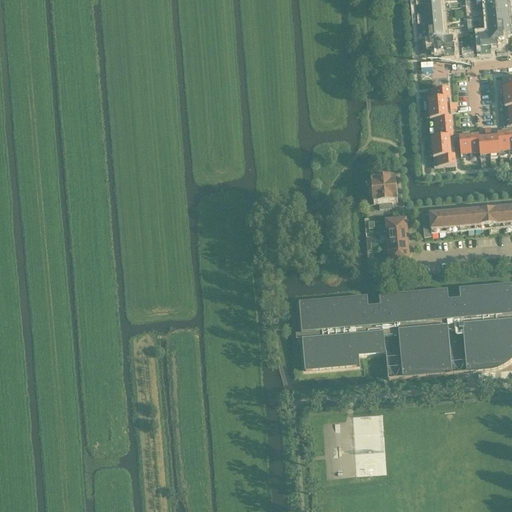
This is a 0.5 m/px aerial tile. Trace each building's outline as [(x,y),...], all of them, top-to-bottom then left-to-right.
[(486,0),(487,8),(507,6),(506,0),(486,0)] [(421,8),(418,8),(416,8),(416,13),(442,11),(441,1),(420,3),(421,8)] [(487,8),(487,17),(508,15),(507,6),(487,8)] [(416,13),(417,19),(422,18),(422,22),(442,21),(442,11),(416,13)] [(487,17),(488,26),(508,24),(508,15),(487,17)] [(422,27),(417,28),(418,32),(443,30),(442,21),(422,22),(422,27)] [(488,26),(489,35),(503,35),(509,35),(508,24),(488,26)] [(423,42),(430,41),(444,39),(443,30),(418,32),(418,33),(418,38),(423,37),(423,42)] [(479,36),(481,57),(492,56),(491,50),(489,35),(479,36)] [(489,35),(491,50),(497,50),(504,42),(503,35),(489,35)] [(444,39),(445,54),(445,60),(455,59),(454,38),(444,39)] [(430,48),(438,55),(445,54),(444,39),(430,42),(430,48)] [(505,111),(508,110),(511,109),(511,90),(507,90),(503,90),(505,111)] [(428,103),(446,101),(450,101),(449,91),(428,93),(428,103)] [(428,103),(429,112),(447,111),(446,101),(428,103)] [(430,122),(434,122),(448,120),(447,111),(429,112),(430,122)] [(434,122),(434,131),(452,129),(452,120),(448,120),(434,122)] [(434,131),(435,140),(450,140),(453,139),(452,129),(434,131)] [(498,140),(500,154),(511,152),(511,134),(497,136),(498,140)] [(457,139),(458,150),(460,150),(461,157),(480,156),(479,141),(479,138),(457,139)] [(432,141),(432,150),(450,149),(450,140),(435,140),(432,141)] [(479,141),(480,156),(480,159),(500,157),(500,154),(498,140),(479,141)] [(432,150),(433,159),(451,158),(450,149),(432,150)] [(433,159),(434,170),(456,168),(455,158),(451,158),(433,159)] [(372,195),(373,206),(379,206),(380,212),(392,211),(392,205),(398,204),(397,200),(396,184),(396,180),(390,180),(389,175),(377,176),(377,181),(371,182),(372,186),(372,193),(372,195)] [(511,206),(422,214),(424,239),(432,239),(432,236),(511,229),(511,206)] [(386,222),(387,233),(407,232),(406,221),(386,222)] [(387,233),(387,244),(408,243),(407,232),(387,233)] [(387,244),(388,255),(409,253),(408,243),(387,244)] [(388,255),(389,266),(410,265),(409,253),(388,255)] [(359,357),(381,355),(386,355),(388,382),(490,373),(494,372),(497,371),(501,370),(504,368),(507,367),(510,364),(511,362),(511,286),(460,291),(460,302),(448,303),(448,292),(379,298),(380,309),(368,310),(367,299),(299,305),(305,372),(360,368),(359,357)]
